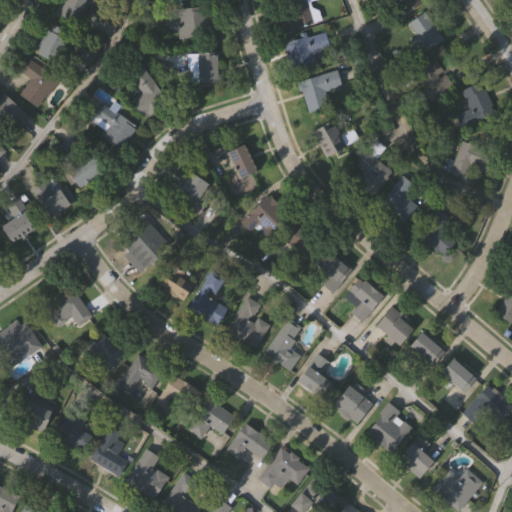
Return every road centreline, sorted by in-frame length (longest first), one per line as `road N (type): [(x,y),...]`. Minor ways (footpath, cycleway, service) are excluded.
road 1 (residential): [(511,361),(293,170),(237,0)]
road 2 (residential): [(407,511),(121,298),(79,238)]
road 3 (residential): [(0,291),(107,217),(165,144),(197,124),(268,104)]
road 4 (residential): [(449,310),(490,248),(511,193),(484,23),(467,0)]
road 5 (residential): [(113,511),(0,449)]
